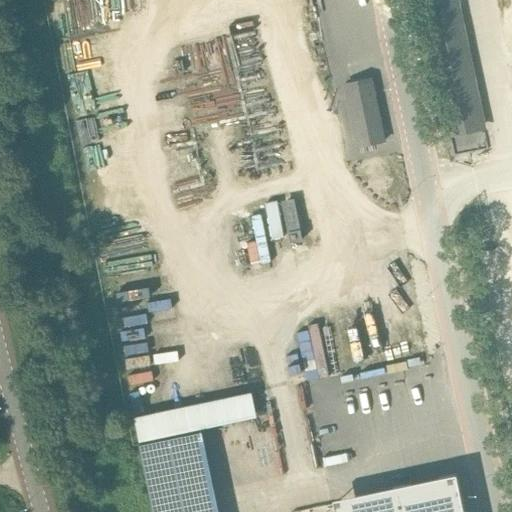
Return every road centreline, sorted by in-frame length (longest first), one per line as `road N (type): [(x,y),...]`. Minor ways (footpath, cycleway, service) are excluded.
road 1 (unclassified): [(497,511),(386,0)]
road 2 (unclassified): [(41,511),(0,342)]
